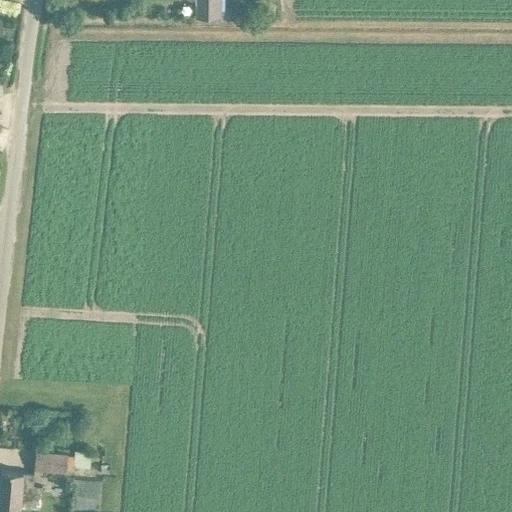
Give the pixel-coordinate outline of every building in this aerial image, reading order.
[(196,0),(196,16),(220,16),(220,0),(196,0)] [(224,22),(244,23),(245,1),(224,1),(224,22)] [(106,451),(108,430),(100,429),(97,451),(106,451)] [(35,468),(75,472),(75,467),(89,469),(91,452),(76,450),(75,454),(36,451),(35,468)] [(34,473),(21,472),(1,470),(0,479),(0,504),(41,508),(43,485),(33,485),(34,473)] [(98,511),(101,488),(75,485),(71,511),(98,511)]
